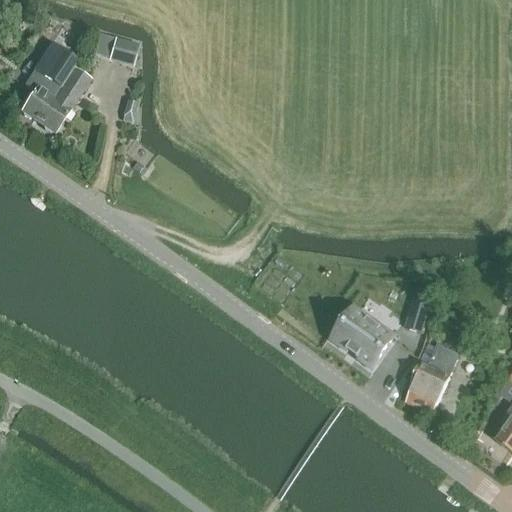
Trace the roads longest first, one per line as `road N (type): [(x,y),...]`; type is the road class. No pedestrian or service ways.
road 1 (tertiary): [(507,511),(0,146)]
road 2 (unclassified): [(199,511),(64,416),(0,382)]
road 3 (track): [(265,219),(248,243),(226,252),(155,230),(128,232)]
